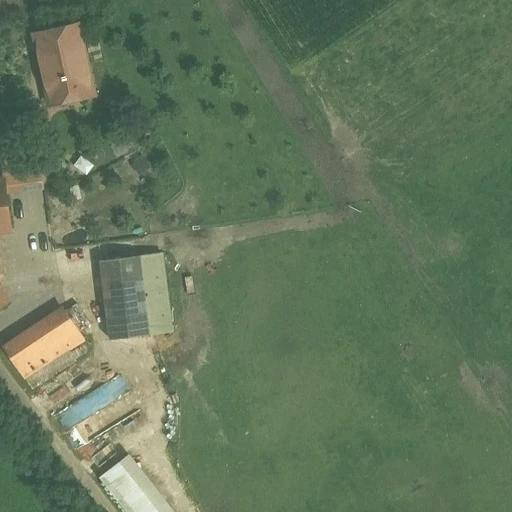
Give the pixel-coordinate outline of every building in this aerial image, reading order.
[(78,25),(36,34),(52,104),(94,95),(78,25)] [(40,157),(16,160),(19,191),(44,188),(40,157)] [(16,160),(2,162),(4,179),(5,179),(7,193),(19,191),(16,160)] [(4,179),(0,179),(0,231),(12,230),(7,193),(5,179),(4,179)] [(162,253),(141,255),(151,335),(172,332),(162,253)] [(141,255),(101,260),(111,339),(151,335),(141,255)] [(0,283),(0,308),(11,302),(0,283)] [(78,304),(59,316),(63,322),(71,316),(81,331),(91,324),(78,304)] [(63,322),(40,337),(33,327),(5,346),(4,345),(3,346),(33,389),(77,360),(70,349),(86,339),(81,331),(71,316),(63,322)] [(62,414),(80,445),(143,410),(124,377),(73,406),(73,408),(62,414)] [(185,511),(142,451),(110,473),(137,511),(185,511)]
